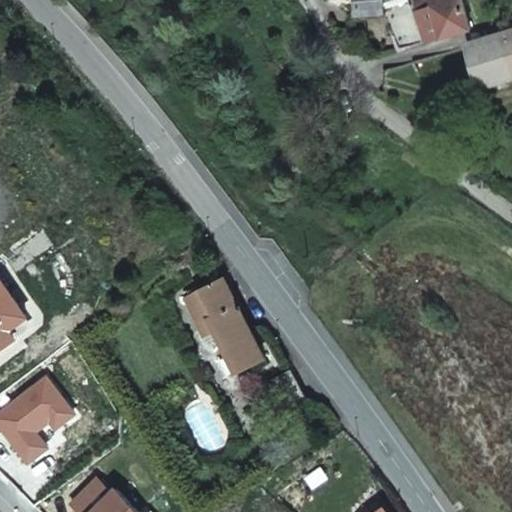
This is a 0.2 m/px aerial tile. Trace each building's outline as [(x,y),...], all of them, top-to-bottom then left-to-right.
[(356,0),(357,13),(390,12),(403,48),(429,40),(413,0),(356,0)] [(472,26),(462,0),(413,0),(429,40),(472,26)] [(511,29),(491,36),(467,44),(481,87),(499,82),(511,77),(511,29)] [(263,355),(221,273),(185,294),(199,322),(211,316),(219,334),(238,369),(263,355)] [(219,334),(211,316),(199,322),(208,340),(219,334)] [(269,412),(303,394),(288,366),(254,385),(269,412)] [(97,473),(71,499),(83,511),(134,511),(135,511),(139,507),(116,484),(112,488),(97,473)] [(139,507),(135,511),(134,511),(156,511),(146,501),(139,507)]
